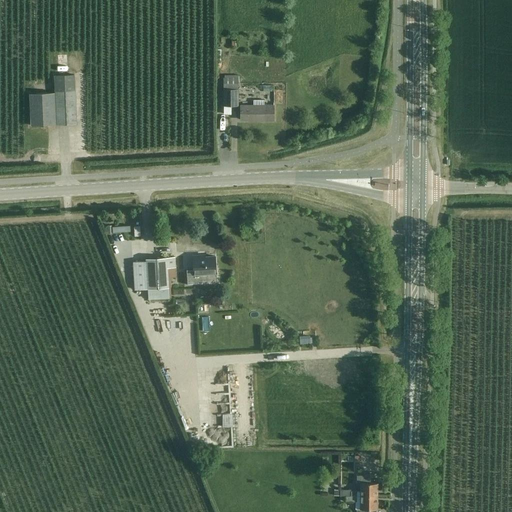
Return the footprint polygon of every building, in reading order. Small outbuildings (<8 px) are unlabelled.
[(66,49),(55,49),(55,67),(66,67),(66,49)] [(55,92),(30,93),(32,125),(77,123),(75,74),(54,75),(55,92)] [(238,78),(223,78),(223,105),(238,105),(238,78)] [(274,105),(240,105),(241,119),(252,119),(252,121),(274,121),(274,105)] [(201,255),(193,255),(194,274),(207,273),(207,275),(216,275),(215,256),(201,257),(201,255)] [(146,258),(146,260),(148,289),(168,287),(168,277),(176,277),(175,267),(175,256),(146,258)] [(148,289),(146,260),(133,261),(135,289),(148,289)] [(169,300),(168,287),(148,289),(149,301),(169,300)] [(333,472),(321,472),(321,485),(333,485),(333,472)] [(377,496),(377,483),(370,483),(370,475),(357,475),(357,483),(361,483),(361,491),(351,491),(351,496),(377,496)] [(377,496),(351,496),(345,495),(345,501),(355,501),(355,509),(357,509),(356,511),(369,511),(370,509),(377,509),(377,496)]
